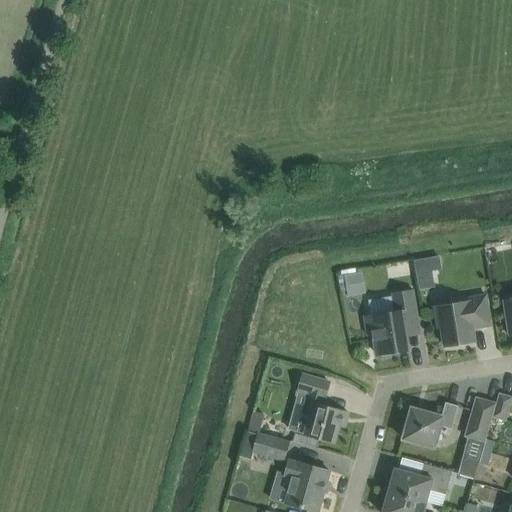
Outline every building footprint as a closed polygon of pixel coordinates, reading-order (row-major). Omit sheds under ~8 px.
[(412,258),(413,288),(431,287),(430,269),(438,269),(438,257),(412,258)] [(358,272),(344,275),(348,297),(362,294),(358,272)] [(420,334),(419,327),(413,290),(393,293),(396,312),(366,317),(369,335),(374,334),(377,355),(409,350),(406,337),(420,334)] [(491,326),(488,306),(487,295),(451,301),(452,304),(435,307),(438,327),(442,327),(445,346),(475,341),(472,328),(491,326)] [(511,298),(503,300),(509,336),(511,335),(511,298)] [(349,413),(343,411),(321,405),(323,397),(326,398),(330,383),(302,375),(298,390),(310,394),(305,411),(311,412),(305,435),(334,443),(339,425),(345,427),(349,413)] [(511,396),(500,393),(497,404),(493,418),(506,422),(511,400),(511,396)] [(466,437),(485,443),(488,432),(488,433),(493,418),(497,404),(476,398),(466,437)] [(452,429),(453,425),(458,406),(446,402),(442,416),(412,408),(408,421),(405,422),(401,433),(404,436),(403,439),(435,448),(442,426),(452,429)] [(256,433),(260,415),(250,413),(246,430),(256,433)] [(289,443),(247,431),(240,456),(251,459),(253,451),(284,460),(289,443)] [(487,439),(483,451),(492,453),(495,441),(487,439)] [(483,451),(480,463),(488,465),(492,453),(483,451)] [(461,465),(458,473),(475,478),(479,463),(470,460),(461,465)] [(330,471),(310,465),(297,462),(297,463),(289,461),(285,475),(293,477),(286,503),(318,511),(330,471)] [(388,491),(427,502),(430,491),(446,495),(452,472),(424,464),(420,475),(395,468),(392,478),(388,479),(385,490),(388,491)] [(424,511),(427,502),(388,491),(385,490),(382,502),(385,505),(382,511),(424,511)] [(465,511),(474,511),(477,506),(468,503),(465,511)]
